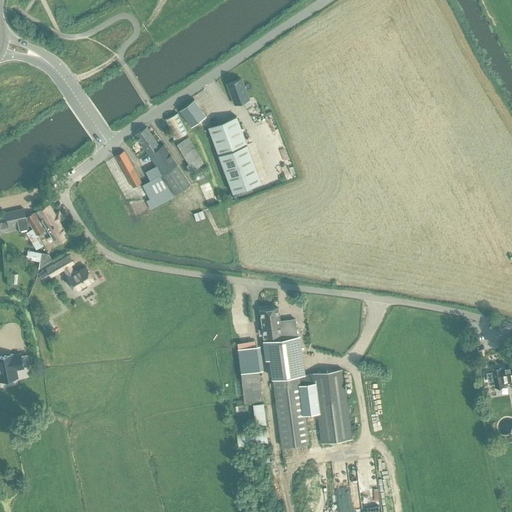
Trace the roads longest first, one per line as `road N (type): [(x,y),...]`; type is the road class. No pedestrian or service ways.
road 1 (unclassified): [(60,186),(89,238),(122,262),(435,308),(511,327)]
road 2 (unclassified): [(154,114),(327,0)]
